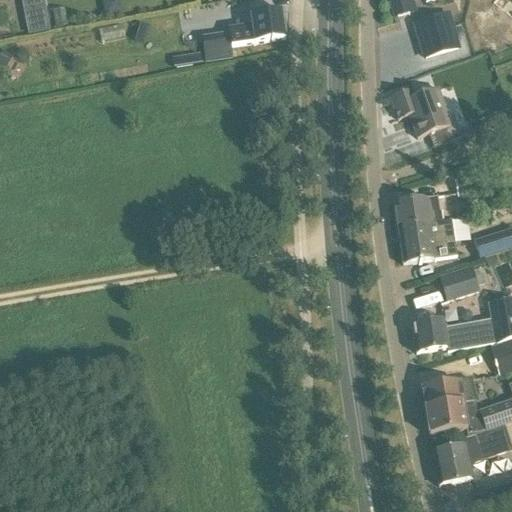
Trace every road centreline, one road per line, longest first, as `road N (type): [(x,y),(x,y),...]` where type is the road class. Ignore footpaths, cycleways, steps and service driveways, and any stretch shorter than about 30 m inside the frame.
road 1 (residential): [(432,511),(409,420),(369,143),(368,0)]
road 2 (primary): [(371,511),(338,249),(331,0)]
road 3 (track): [(338,249),(0,303)]
